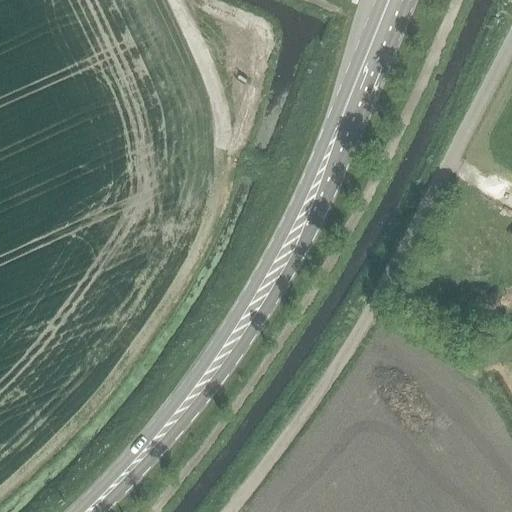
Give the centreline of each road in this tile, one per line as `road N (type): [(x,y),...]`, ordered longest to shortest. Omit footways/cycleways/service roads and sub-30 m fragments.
road 1 (primary): [(80,511),(216,363),(263,286),(389,0)]
road 2 (unclassified): [(230,511),(373,310),(511,42)]
